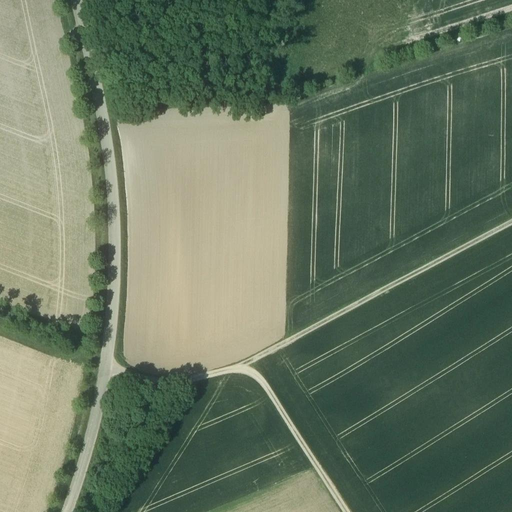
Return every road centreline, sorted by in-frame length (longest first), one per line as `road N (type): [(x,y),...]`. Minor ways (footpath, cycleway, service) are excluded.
road 1 (unclassified): [(77,0),(104,125),(115,234),(106,364),(66,511)]
road 2 (track): [(240,367),(511,221)]
road 3 (track): [(240,367),(271,395),(343,511)]
road 4 (track): [(106,364),(180,381),(240,367)]
